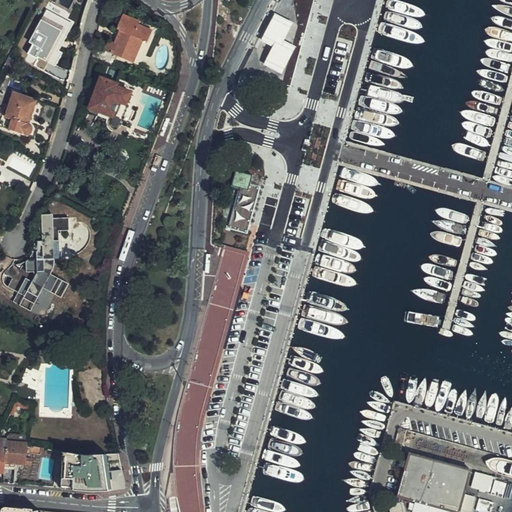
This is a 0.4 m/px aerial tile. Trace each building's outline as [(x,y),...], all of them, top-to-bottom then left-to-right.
[(285,0),(282,11),(300,17),(293,38),(305,46),(316,0),(285,0)] [(293,38),(300,17),(282,11),(263,43),(277,47),(269,69),(289,76),(305,46),(293,38)] [(60,17),(50,12),(44,23),(41,21),(30,42),(33,43),(28,53),(38,59),(39,56),(55,65),(61,53),(54,49),(66,26),(58,21),(60,17)] [(95,46),(93,56),(113,64),(117,55),(133,62),(142,39),(146,41),(150,30),(137,24),(138,21),(123,15),(117,29),(119,30),(114,43),(108,40),(104,49),(95,46)] [(17,62),(8,57),(2,69),(11,74),(17,62)] [(89,108),(98,112),(99,111),(119,119),(130,92),(115,86),(114,83),(103,79),(98,83),(95,91),(93,97),(89,108)] [(28,123),(36,100),(13,91),(5,115),(12,117),(9,128),(24,133),(28,132),(30,130),(31,127),(28,123)] [(247,231),(258,191),(249,188),(250,183),(252,175),(236,170),(233,184),(239,186),(229,226),(247,231)] [(249,188),(258,191),(259,186),(250,183),(249,188)] [(225,355),(248,249),(216,243),(204,298),(211,300),(200,350),(225,355)] [(61,301),(60,297),(55,294),(64,271),(48,265),(51,258),(51,257),(42,253),(29,283),(26,282),(19,296),(34,303),(30,312),(50,321),(54,311),(57,308),(61,301)] [(48,265),(64,271),(67,266),(51,258),(48,265)] [(17,401),(10,414),(13,415),(18,405),(28,406),(29,402),(17,401)] [(410,453),(470,470),(496,477),(502,456),(416,431),(410,453)] [(4,463),(15,463),(18,441),(22,442),(23,435),(6,433),(6,440),(4,463)] [(40,452),(41,446),(28,444),(26,442),(22,442),(18,441),(15,463),(30,464),(30,458),(29,458),(30,452),(40,452)] [(125,487),(117,453),(78,453),(63,451),(62,459),(62,468),(61,488),(108,489),(125,487)] [(459,511),(470,470),(410,453),(399,495),(459,511)] [(477,472),(473,487),(488,491),(492,476),(477,472)] [(496,480),(493,490),(503,493),(506,483),(496,480)] [(403,511),(401,502),(390,504),(392,511),(403,511)]
